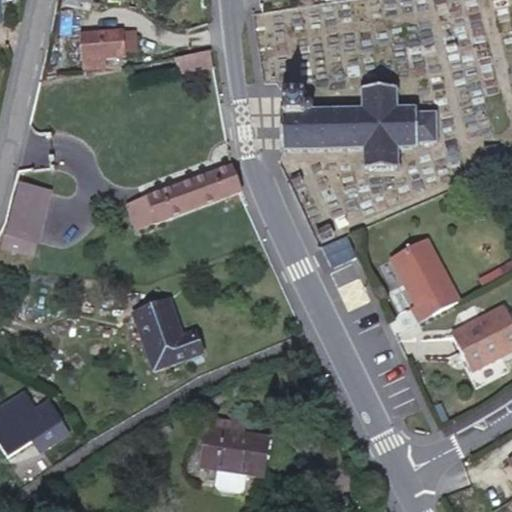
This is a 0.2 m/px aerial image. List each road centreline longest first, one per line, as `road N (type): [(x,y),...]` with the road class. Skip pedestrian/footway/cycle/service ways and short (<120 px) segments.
road 1 (tertiary): [(399,476),(247,158),(230,0)]
road 2 (residential): [(0,170),(42,0)]
road 3 (residential): [(511,411),(399,476)]
